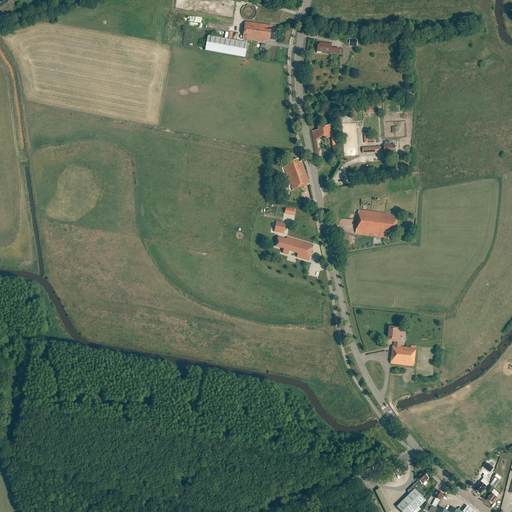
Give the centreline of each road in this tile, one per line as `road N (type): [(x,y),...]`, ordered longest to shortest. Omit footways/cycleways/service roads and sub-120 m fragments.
road 1 (secondary): [(418,450),(363,375),(345,322),(298,83),(307,0)]
road 2 (tertiary): [(293,511),(418,450)]
